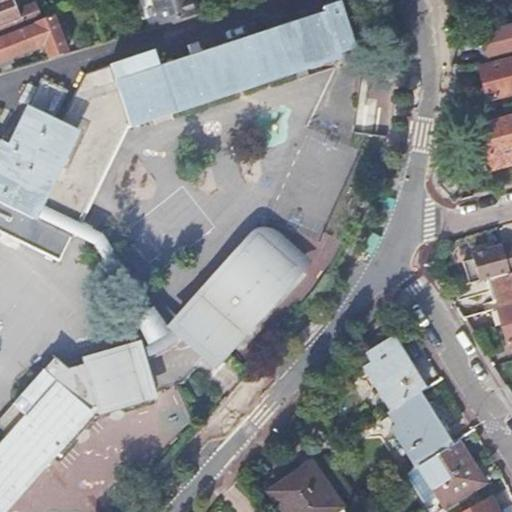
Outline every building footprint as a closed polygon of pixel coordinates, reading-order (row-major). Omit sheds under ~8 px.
[(0,0),(0,35),(36,22),(42,19),(35,2),(16,8),(13,0),(0,0)] [(151,0),(160,24),(198,12),(194,0),(151,0)] [(0,201),(68,233),(123,120),(338,53),(337,48),(353,43),(340,1),(322,7),(323,11),(158,64),(153,48),(110,62),(111,65),(85,73),(62,121),(26,104),(7,142),(0,139),(0,201)] [(47,53),(49,57),(67,52),(65,46),(53,15),(42,19),(36,22),(37,24),(0,38),(0,67),(13,62),(11,56),(44,44),(47,53)] [(511,22),(497,26),(482,30),(489,56),(511,49),(511,22)] [(392,72),(349,53),(284,199),(326,219),(392,72)] [(511,93),(511,59),(479,67),(486,99),(511,93)] [(22,101),(57,108),(60,91),(25,84),(22,101)] [(511,115),(480,124),(491,168),(511,162),(511,115)] [(217,357),(291,275),(250,238),(176,321),(217,357)] [(462,262),(468,283),(491,277),(493,276),(511,271),(511,242),(471,254),(472,259),(462,262)] [(500,305),(511,302),(511,271),(493,276),(500,305)] [(178,319),(158,301),(126,320),(135,347),(143,374),(148,373),(144,359),(153,356),(165,350),(176,342),(178,340),(179,339),(185,333),(196,343),(198,341),(176,321),(178,319)] [(511,302),(500,305),(496,306),(507,344),(511,343),(511,302)] [(421,389),(425,386),(399,344),(365,365),(381,389),(378,392),(389,409),(390,409),(421,389)] [(0,425),(9,433),(0,443),(0,511),(1,511),(57,451),(60,454),(94,417),(151,399),(143,374),(135,347),(68,367),(55,356),(45,368),(44,367),(13,402),(14,403),(0,419),(0,425)] [(421,389),(390,409),(423,461),(454,441),(421,389)] [(454,441),(423,461),(407,471),(427,502),(438,494),(446,505),(485,480),(459,438),(454,441)] [(347,511),(312,462),(271,491),(286,511),(347,511)] [(499,511),(491,495),(459,511),(499,511)]
